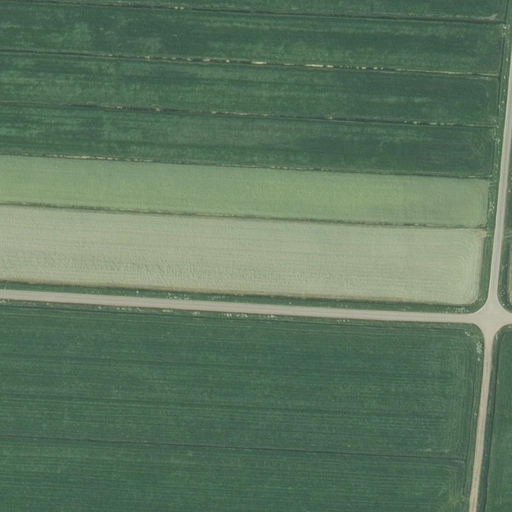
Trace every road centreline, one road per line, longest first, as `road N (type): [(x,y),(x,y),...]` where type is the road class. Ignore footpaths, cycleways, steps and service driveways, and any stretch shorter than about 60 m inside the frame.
road 1 (unclassified): [(490,318),(0,294)]
road 2 (unclassified): [(490,318),(511,82)]
road 3 (track): [(473,511),(490,318)]
